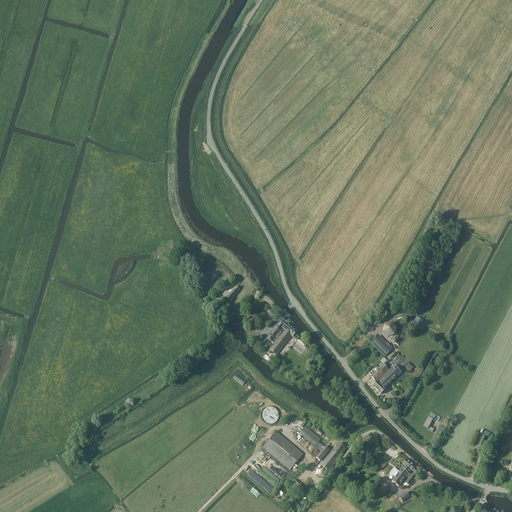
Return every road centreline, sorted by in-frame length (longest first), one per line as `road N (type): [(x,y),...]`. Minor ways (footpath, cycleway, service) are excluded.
road 1 (unclassified): [(263,0),(213,86),(206,122),(214,155),(265,229),(295,304),(386,416),(436,463),(488,487)]
road 2 (track): [(366,323),(353,305),(382,222),(378,161),(411,102),(382,78)]
road 3 (unclassified): [(359,437),(382,435),(439,485),(481,503)]
road 4 (track): [(120,0),(83,134)]
